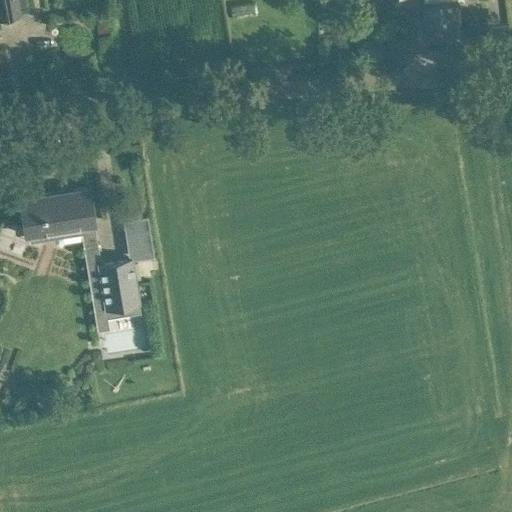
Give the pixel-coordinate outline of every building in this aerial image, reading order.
[(0,0),(0,14),(19,12),(16,0),(0,0)] [(425,0),(427,36),(460,34),(459,2),(465,2),(465,0),(425,0)] [(97,242),(88,186),(19,198),(25,235),(45,232),(46,237),(63,234),(62,229),(81,226),(83,244),(97,242)] [(1,221),(18,221),(17,208),(1,208),(1,221)] [(106,307),(139,302),(132,258),(98,264),(106,307)]
